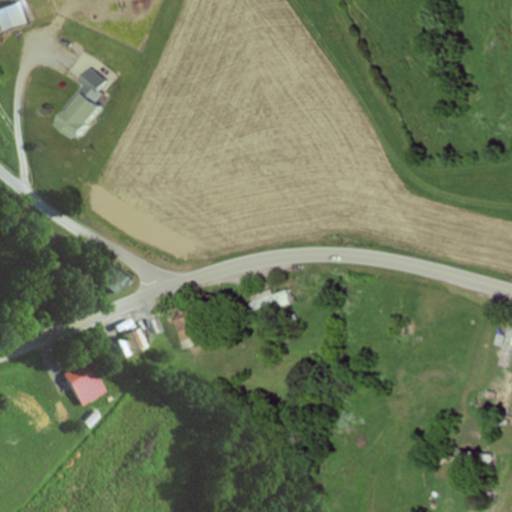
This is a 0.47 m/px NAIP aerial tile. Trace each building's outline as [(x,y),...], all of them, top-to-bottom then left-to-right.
[(35,24),(26,0),(25,0),(0,8),(0,20),(5,34),(35,24)] [(107,106),(100,101),(110,85),(90,72),(83,82),(87,85),(62,123),(85,139),(107,106)] [(133,282),(118,267),(103,281),(118,297),(133,282)] [(253,299),(258,313),(283,305),(284,308),(298,304),(293,287),(253,299)] [(511,335),(503,334),(502,346),(507,347),(505,366),(511,367),(511,335)] [(65,373),(82,406),(109,393),(93,360),(65,373)] [(497,456),(467,449),(462,474),(492,480),(497,456)]
